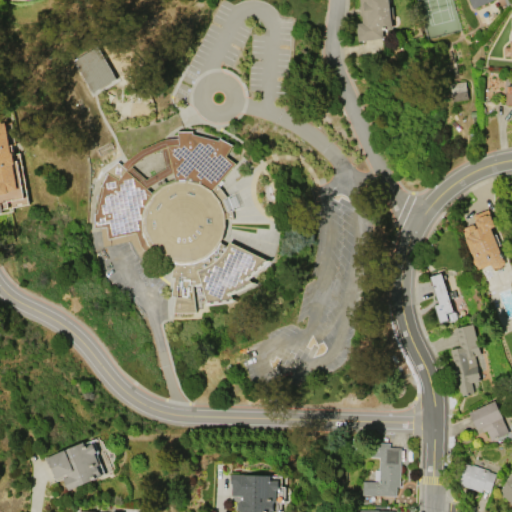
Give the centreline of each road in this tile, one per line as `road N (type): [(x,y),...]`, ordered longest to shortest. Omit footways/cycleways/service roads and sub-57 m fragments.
road 1 (residential): [(0,292),(58,323),(121,388),(153,408),(184,417),(432,423)]
road 2 (residential): [(430,511),(433,376),(414,326),(409,269),(423,216),(463,181),(511,163)]
road 3 (residential): [(423,216),(383,173),(333,69),(333,0)]
